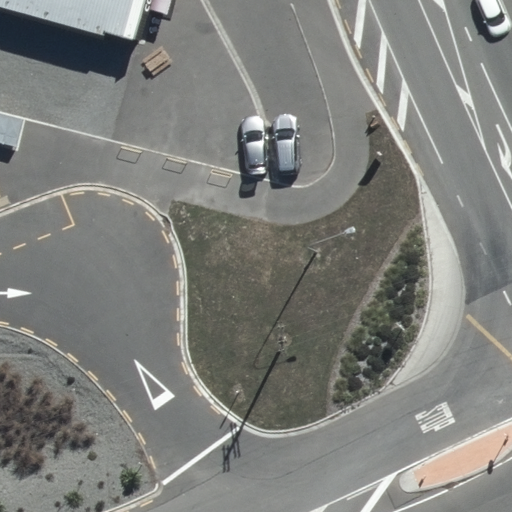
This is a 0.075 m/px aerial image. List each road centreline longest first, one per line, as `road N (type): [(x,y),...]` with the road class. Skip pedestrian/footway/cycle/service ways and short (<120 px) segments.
road 1 (secondary): [(511,214),(428,0)]
road 2 (unclassified): [(511,423),(318,511)]
